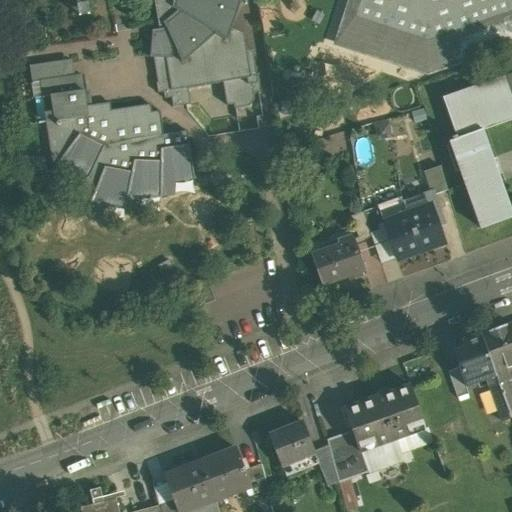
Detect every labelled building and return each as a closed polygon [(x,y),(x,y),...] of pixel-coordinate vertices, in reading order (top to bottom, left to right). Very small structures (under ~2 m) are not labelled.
[(239,0),(153,0),(159,30),(153,31),(150,58),(158,59),(162,82),(156,84),(157,94),(163,93),(164,100),(171,98),(173,108),(190,105),(188,88),(223,82),(226,106),(232,106),(233,110),(249,107),(254,100),(253,94),(261,92),(258,75),(250,77),(246,52),(227,41),(240,5),(239,0)] [(511,0),(350,0),(338,39),(365,48),(363,54),(391,62),(393,57),(429,68),(511,39),(511,0)] [(88,3),(77,5),(79,16),(90,14),(88,3)] [(150,105),(111,112),(109,104),(86,107),(81,76),(73,77),(70,62),(30,67),(32,85),(40,84),(42,99),(50,98),(59,160),(50,173),(63,180),(73,165),(90,173),(87,179),(98,185),(86,213),(100,216),(107,200),(124,204),(123,208),(137,209),(141,192),(159,192),(158,197),(173,195),(174,178),(193,175),(192,166),(186,131),(163,135),(159,112),(152,113),(150,105)] [(442,99),(457,140),(450,142),(480,229),(511,218),(511,216),(482,132),(511,120),(511,76),(504,79),(504,78),(442,99)] [(432,196),(447,191),(440,168),(424,173),(432,196)] [(419,195),(402,201),(420,251),(444,243),(431,207),(425,210),(419,195)] [(420,251),(402,201),(377,209),(395,260),(420,251)] [(373,210),(363,213),(370,235),(381,232),(373,210)] [(358,240),(370,235),(363,213),(351,218),(358,240)] [(322,287),(364,272),(353,240),(352,241),(350,237),(337,242),(339,246),(311,256),(322,287)] [(511,327),(511,324),(481,335),(496,377),(509,414),(511,413),(511,327)] [(481,335),(462,342),(464,349),(453,353),(466,388),(486,381),(496,377),(481,335)] [(509,414),(496,377),(486,381),(501,422),(511,418),(509,414)] [(386,392),(343,407),(352,432),(359,452),(425,429),(410,387),(387,395),(386,392)] [(302,423),(268,436),(280,467),(281,467),(285,477),(300,472),(296,461),(313,455),(314,454),(313,452),(302,423)] [(359,452),(352,432),(327,440),(328,446),(338,484),(351,480),(367,475),(359,452)] [(328,446),(313,452),(314,454),(313,455),(327,488),(338,484),(328,446)] [(235,449),(201,463),(214,496),(215,496),(248,483),(244,472),(235,449)] [(201,463),(164,477),(173,501),(177,511),(185,511),(216,500),(215,496),(214,496),(201,463)] [(260,466),(244,472),(248,483),(253,496),(266,491),(260,466)] [(351,480),(338,484),(347,511),(360,507),(351,480)] [(89,491),(93,505),(115,499),(125,497),(124,492),(102,497),(100,488),(89,491)] [(118,511),(115,499),(93,505),(80,508),(81,511),(118,511)] [(217,511),(216,500),(185,511),(217,511)] [(177,511),(173,501),(161,506),(162,511),(177,511)]
